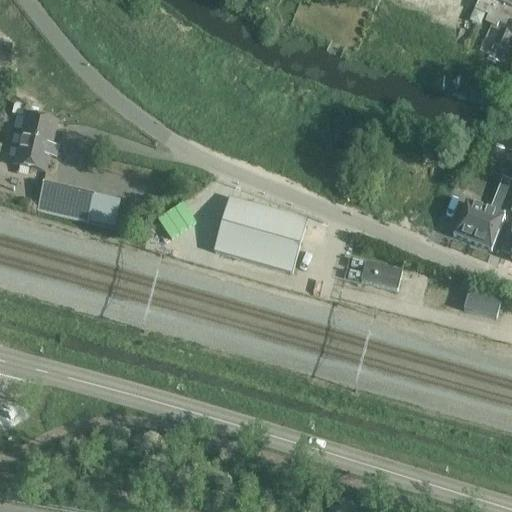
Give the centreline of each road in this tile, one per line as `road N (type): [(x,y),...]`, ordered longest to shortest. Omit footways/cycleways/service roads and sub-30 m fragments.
road 1 (unclassified): [(511,288),(222,169),(159,135),(80,66),(22,0)]
road 2 (tertiary): [(47,373),(509,511)]
